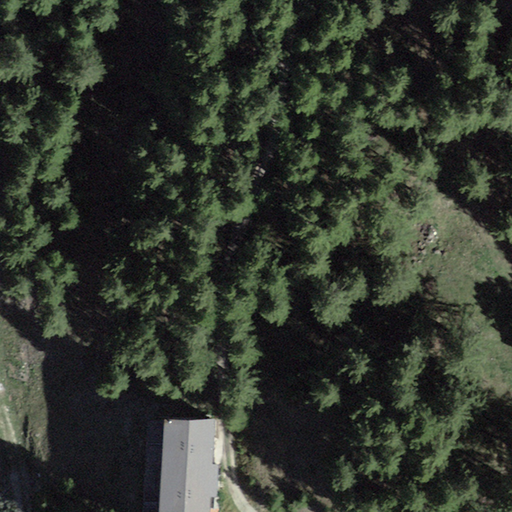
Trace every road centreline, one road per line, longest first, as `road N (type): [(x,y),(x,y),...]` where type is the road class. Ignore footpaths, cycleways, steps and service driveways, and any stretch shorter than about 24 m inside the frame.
road 1 (track): [(247,511),(236,506),(224,422),(224,262),(332,0)]
road 2 (track): [(0,393),(22,511)]
